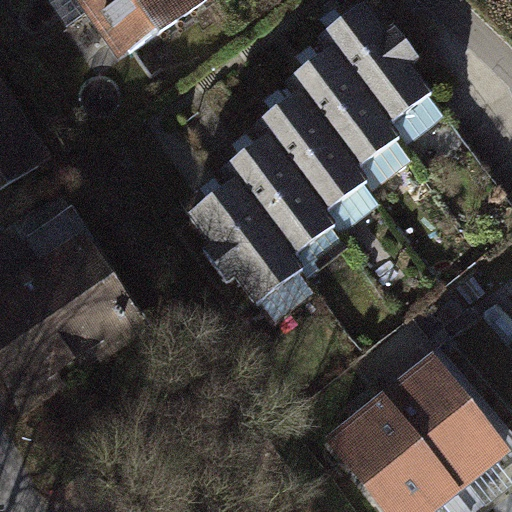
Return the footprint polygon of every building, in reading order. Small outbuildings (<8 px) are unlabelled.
[(87,0),(94,9),(105,0),(87,0)] [(126,54),(202,0),(106,0),(94,9),(126,54)] [(392,38),(370,10),(328,42),(338,55),(393,127),(436,95),(414,67),(423,60),(401,31),(392,38)] [(393,127),(338,55),(296,87),(305,99),(361,172),(403,140),(393,127)] [(0,189),(42,164),(0,95),(0,189)] [(511,235),(511,194),(436,95),(393,127),(403,140),(361,172),(370,184),(448,285),(511,235)] [(361,172),(305,99),(263,131),(272,144),(328,216),(370,184),(361,172)] [(328,216),(272,144),(230,176),(239,187),(295,261),(337,229),(328,216)] [(239,187),(196,219),(218,247),(209,254),(231,283),(240,276),(261,304),(303,272),(295,261),(239,187)] [(37,272),(87,241),(64,206),(31,227),(44,245),(26,256),(37,272)] [(137,321),(87,241),(37,272),(0,295),(0,357),(20,395),(137,321)] [(511,298),(461,344),(511,401),(511,298)] [(386,403),(474,511),(487,511),(491,509),(473,488),(511,456),(511,450),(439,360),(386,403)] [(456,511),(474,511),(386,403),(333,445),(387,511),(442,511),(451,505),(456,511)]
